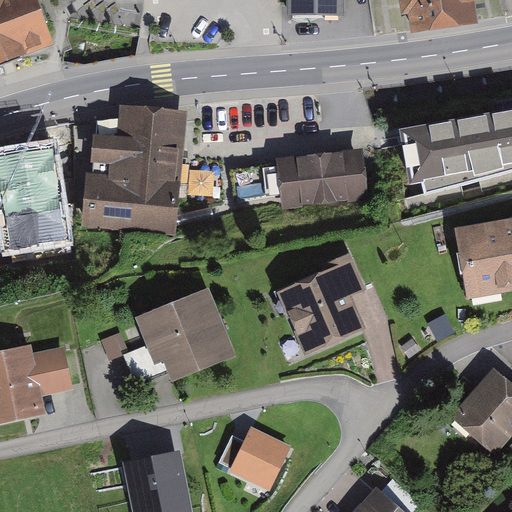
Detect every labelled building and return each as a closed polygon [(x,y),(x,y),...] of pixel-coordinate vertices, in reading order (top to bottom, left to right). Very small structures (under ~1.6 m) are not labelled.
[(0,0),(0,57),(48,41),(33,0),(0,0)] [(342,0),(292,0),(292,13),(342,13),(342,0)] [(403,0),(404,8),(413,7),(415,24),(473,17),(470,0),(403,0)] [(511,109),(403,129),(413,179),(423,177),(426,194),(511,166),(511,109)] [(180,115),(129,110),(128,123),(100,121),(90,221),(170,228),(180,115)] [(2,191),(13,240),(66,239),(65,140),(1,141),(2,191)] [(360,154),(280,164),(285,203),(365,193),(360,154)] [(511,219),(458,229),(469,293),(511,285),(511,219)] [(326,274),(282,292),(305,347),(359,324),(345,291),(357,286),(345,257),(322,266),(326,274)] [(203,293),(143,317),(159,355),(167,352),(175,370),(226,349),(203,293)] [(111,366),(130,359),(125,343),(105,350),(111,366)] [(28,348),(0,353),(0,416),(41,408),(37,389),(66,383),(60,352),(30,359),(28,348)] [(511,388),(494,372),(456,414),(494,448),(511,428),(511,388)] [(279,501),(296,453),(253,438),(236,486),(279,501)] [(232,443),(227,473),(241,476),(246,446),(232,443)] [(129,461),(138,511),(161,511),(186,507),(176,452),(129,461)] [(398,511),(377,493),(359,511),(398,511)]
